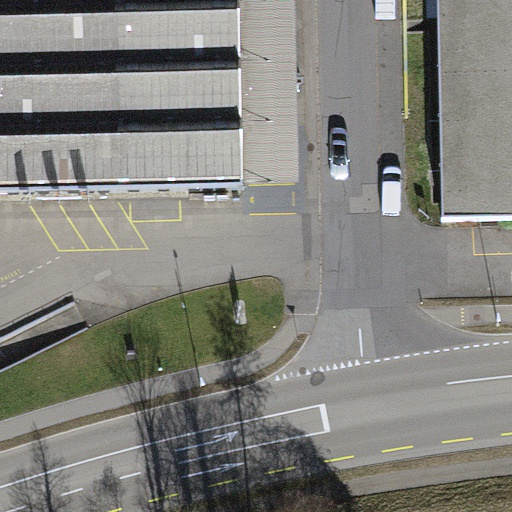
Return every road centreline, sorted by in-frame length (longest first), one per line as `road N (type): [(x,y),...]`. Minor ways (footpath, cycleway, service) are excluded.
road 1 (unclassified): [(344,0),(345,241),(375,410)]
road 2 (secondary): [(375,410),(198,446),(0,501)]
road 3 (secondary): [(511,387),(375,410)]
